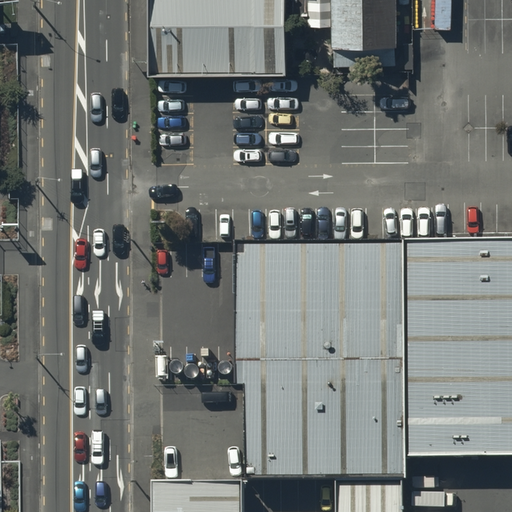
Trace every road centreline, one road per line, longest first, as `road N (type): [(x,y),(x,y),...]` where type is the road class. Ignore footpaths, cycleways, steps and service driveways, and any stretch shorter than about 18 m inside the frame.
road 1 (secondary): [(84,0),(91,511)]
road 2 (unknown): [(318,102),(443,73)]
